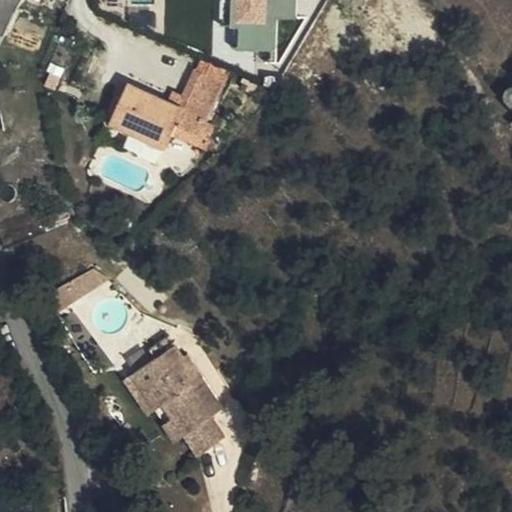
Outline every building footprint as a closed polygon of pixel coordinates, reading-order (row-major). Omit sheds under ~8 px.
[(0,0),(0,28),(14,1),(12,0),(0,0)] [(295,12),(295,0),(224,0),(224,21),(237,21),(236,43),(277,44),(278,11),(295,12)] [(193,133),(215,78),(188,68),(173,106),(121,86),(108,127),(162,144),(168,124),(193,133)] [(59,279),(68,298),(95,282),(87,266),(59,279)] [(48,308),(68,298),(59,279),(39,289),(48,308)] [(157,402),(175,435),(187,453),(213,438),(201,418),(211,412),(190,378),(179,383),(167,363),(174,358),(160,333),(138,349),(142,356),(121,370),(146,408),(157,402)] [(142,356),(138,349),(119,360),(121,370),(142,356)] [(136,415),(146,408),(121,370),(112,377),(136,415)] [(166,440),(175,435),(157,402),(146,408),(166,440)]
